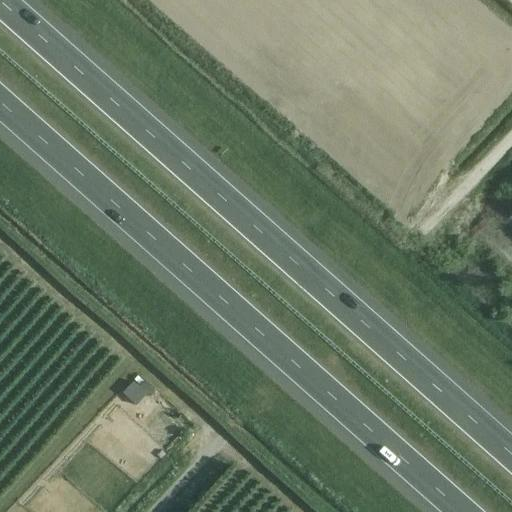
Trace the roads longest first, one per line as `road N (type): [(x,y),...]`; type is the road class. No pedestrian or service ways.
road 1 (motorway): [(511,456),(0,2)]
road 2 (motorway): [(0,102),(461,511)]
